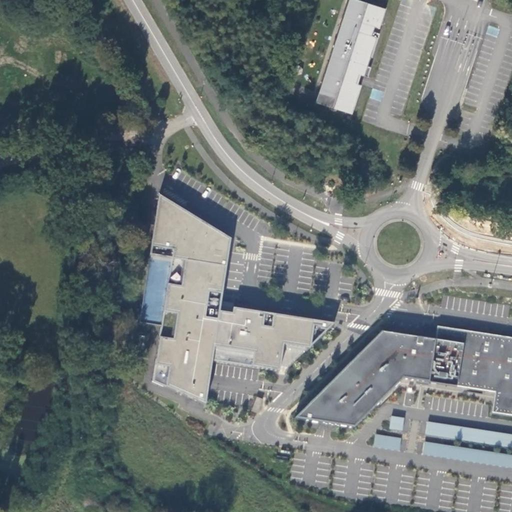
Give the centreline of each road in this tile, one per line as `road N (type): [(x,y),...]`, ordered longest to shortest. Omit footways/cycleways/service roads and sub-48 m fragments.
road 1 (track): [(120,136),(110,336)]
road 2 (unclassified): [(0,162),(154,129)]
road 3 (unclassified): [(80,0),(125,58),(154,129)]
road 4 (tertiary): [(198,110),(234,162),(304,213)]
road 5 (tertiary): [(133,0),(198,110)]
